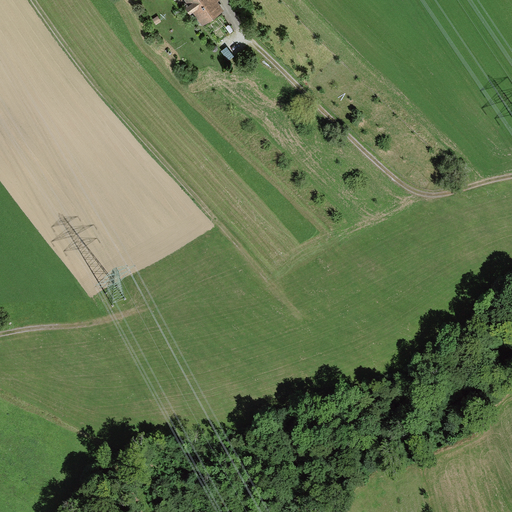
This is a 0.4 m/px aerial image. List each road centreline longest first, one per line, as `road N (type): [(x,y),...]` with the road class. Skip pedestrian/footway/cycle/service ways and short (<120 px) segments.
road 1 (track): [(270,282),(32,0)]
road 2 (track): [(243,35),(413,189),(445,192),(511,174)]
